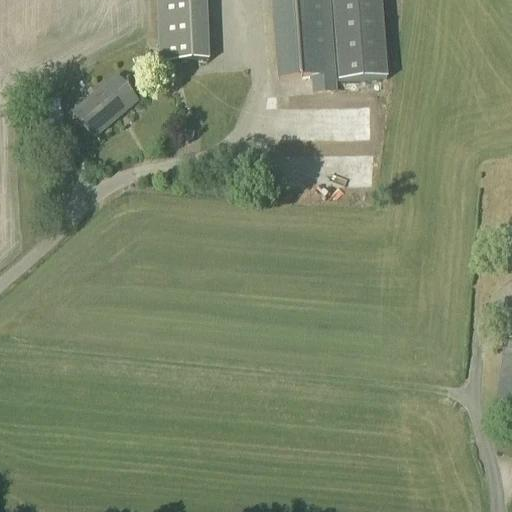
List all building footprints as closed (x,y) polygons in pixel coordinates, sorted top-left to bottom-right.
[(207,0),(161,0),(163,56),(209,54),(207,0)] [(336,95),(328,0),(268,0),(276,83),(309,80),(311,97),(336,95)] [(328,0),(336,86),(387,81),(380,0),(328,0)] [(95,140),(136,104),(115,79),(73,116),(95,140)] [(381,103),(285,107),(287,141),(382,137),(381,103)] [(62,136),(60,115),(25,119),(27,134),(32,134),(32,138),(44,137),(44,138),(62,136)] [(342,159),(341,186),(355,186),(355,170),(363,170),(363,159),(342,159)] [(488,166),(487,188),(495,188),(496,166),(488,166)] [(499,370),(511,372),(511,311),(508,311),(499,370)] [(511,423),(511,372),(499,370),(492,421),(511,423)]
